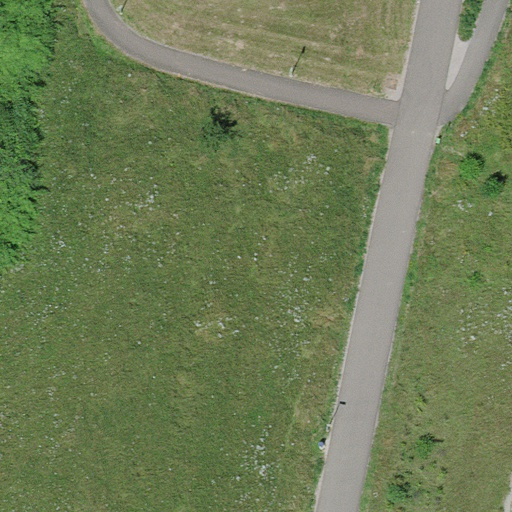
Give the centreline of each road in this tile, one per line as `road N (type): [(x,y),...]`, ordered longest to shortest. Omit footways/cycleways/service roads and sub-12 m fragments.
road 1 (motorway): [(305,511),(410,0)]
road 2 (motorway): [(319,0),(215,511)]
